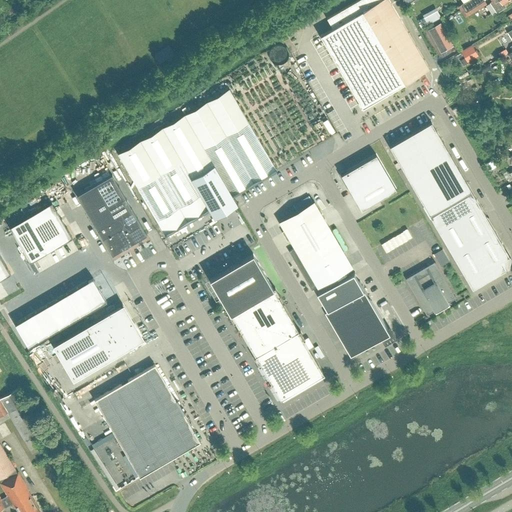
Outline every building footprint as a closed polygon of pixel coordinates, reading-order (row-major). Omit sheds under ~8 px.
[(362,107),(429,68),(389,0),(380,0),(379,0),(358,0),(327,18),(333,28),(320,35),(362,107)] [(466,0),(460,4),(458,5),(465,17),(486,4),(483,0),(466,0)] [(491,0),(489,1),(496,12),(505,6),(502,3),(506,0),(491,0)] [(5,5),(0,10),(0,15),(6,22),(14,14),(5,5)] [(440,51),(452,44),(439,21),(428,28),(440,51)] [(168,44),(154,54),(159,61),(173,52),(168,44)] [(468,62),(467,61),(478,55),(471,44),(460,50),(464,57),(459,59),(463,65),(468,62)] [(269,52),(269,54),(269,56),(270,57),(270,59),(271,60),(272,61),(274,62),(275,63),(277,63),(278,63),(280,63),(281,63),(283,62),(284,61),(285,60),(286,59),(287,57),(287,56),(287,54),(287,52),(287,51),(286,50),(285,48),(284,47),(283,46),(281,45),(280,45),(278,45),(277,45),(275,45),(274,46),(272,47),(271,48),(270,50),(270,51),(269,52)] [(228,88),(117,153),(164,234),(209,208),(211,211),(233,198),(231,195),(276,169),(228,88)] [(452,109),(456,116),(462,113),(458,106),(452,109)] [(431,121),(389,145),(472,288),(508,267),(510,257),(431,121)] [(341,174),(361,209),(396,189),(376,154),(341,174)] [(111,254),(146,234),(111,174),(76,194),(111,254)] [(62,181),(27,200),(60,252),(93,235),(62,181)] [(313,201),(279,221),(284,230),(289,239),(294,247),(288,250),(311,289),(351,265),(313,201)] [(0,226),(0,293),(30,276),(0,226)] [(397,236),(390,239),(394,247),(400,244),(397,236)] [(442,248),(434,253),(441,265),(449,260),(442,248)] [(252,252),(209,278),(229,312),(228,313),(233,322),(235,321),(255,355),(298,330),(278,296),(279,295),(274,286),(272,287),(252,252)] [(435,261),(405,278),(427,314),(434,310),(435,312),(449,304),(448,302),(456,297),(435,261)] [(78,262),(63,271),(90,315),(114,301),(99,277),(92,281),(78,262)] [(62,271),(54,275),(80,321),(90,315),(62,271)] [(328,311),(325,313),(350,357),(383,338),(385,342),(394,337),(389,328),(388,328),(355,272),(332,285),(342,303),(328,311)] [(53,276),(44,282),(70,327),(80,321),(53,276)] [(44,282),(33,288),(61,332),(70,327),(44,282)] [(332,285),(318,293),(328,311),(342,303),(332,285)] [(33,288),(24,294),(50,339),(61,333),(61,332),(33,288)] [(24,294),(13,300),(41,345),(50,339),(24,294)] [(13,300),(0,307),(27,352),(41,345),(13,300)] [(122,304),(53,344),(73,379),(143,339),(122,304)] [(298,330),(255,355),(253,356),(258,365),(260,364),(280,398),(323,373),(303,339),(304,338),(299,329),(298,330)] [(155,363),(94,399),(139,476),(200,441),(155,363)] [(16,388),(0,397),(0,415),(7,411),(23,438),(40,428),(16,388)] [(47,445),(52,439),(43,433),(39,439),(47,445)] [(15,471),(0,444),(0,480),(0,481),(0,480),(0,483),(7,495),(3,497),(7,504),(10,502),(12,506),(13,505),(17,511),(38,511),(39,511),(26,488),(27,487),(17,470),(15,471)]
